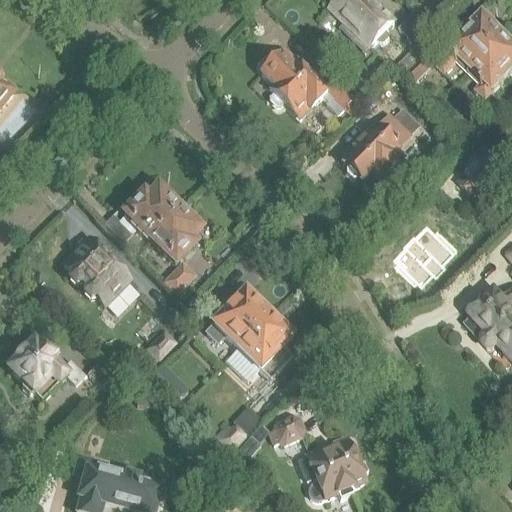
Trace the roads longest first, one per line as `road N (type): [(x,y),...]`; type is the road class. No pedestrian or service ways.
road 1 (residential): [(443,511),(363,329),(239,170),(151,81)]
road 2 (residential): [(0,239),(151,81)]
road 3 (residential): [(151,81),(45,0)]
